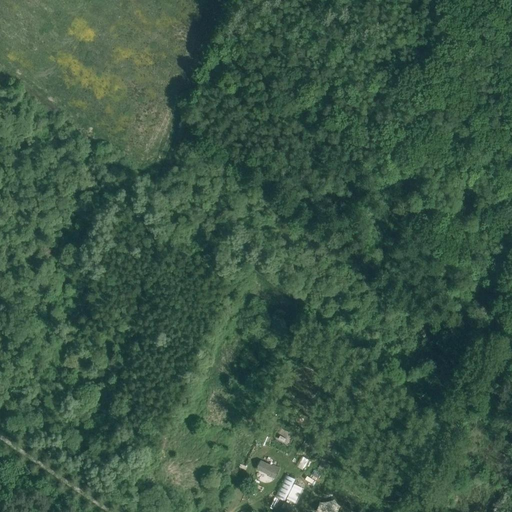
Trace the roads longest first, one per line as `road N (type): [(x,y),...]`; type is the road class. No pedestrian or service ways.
road 1 (track): [(416,504),(511,292)]
road 2 (unclassified): [(109,511),(0,437)]
